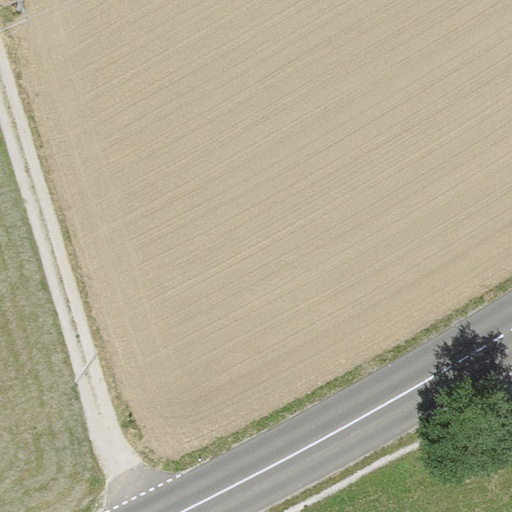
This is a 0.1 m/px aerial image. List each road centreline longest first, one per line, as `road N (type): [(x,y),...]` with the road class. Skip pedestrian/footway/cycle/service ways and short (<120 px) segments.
road 1 (track): [(132,511),(0,100)]
road 2 (tertiary): [(511,330),(179,511)]
